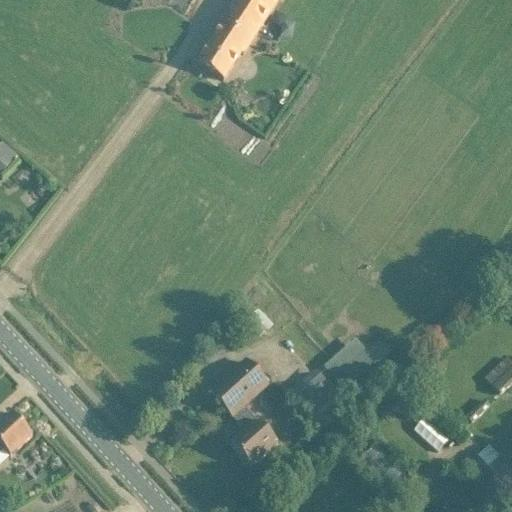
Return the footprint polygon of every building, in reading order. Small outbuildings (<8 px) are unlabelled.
[(224,82),(236,64),(255,34),(277,1),(274,0),(236,0),(195,63),(224,82)] [(294,0),(269,45),(321,74),(363,0),(294,0)] [(0,176),(16,159),(2,145),(0,147),(0,176)] [(363,347),(331,378),(350,398),(383,368),(363,347)] [(510,385),(511,386),(511,384),(511,361),(509,364),(506,360),(484,381),(498,396),(510,385)] [(422,387),(444,367),(438,361),(416,381),(422,387)] [(245,364),(225,383),(210,397),(246,435),(231,448),(251,470),(277,447),(243,409),(267,387),(245,364)] [(343,406),(314,374),(286,399),(304,421),(314,414),(323,424),(343,406)] [(472,425),(490,409),(484,403),(467,420),(472,425)] [(10,459),(17,452),(32,439),(11,416),(0,426),(0,455),(4,452),(10,459)] [(424,421),(414,432),(437,454),(448,442),(424,421)] [(496,451),(485,460),(495,474),(507,465),(496,451)] [(406,493),(417,476),(381,452),(370,469),(406,493)] [(473,454),(463,464),(482,484),(491,474),(473,454)] [(492,479),(486,485),(497,496),(503,491),(502,490),(495,482),(492,479)] [(455,511),(441,497),(432,505),(439,511),(455,511)]
